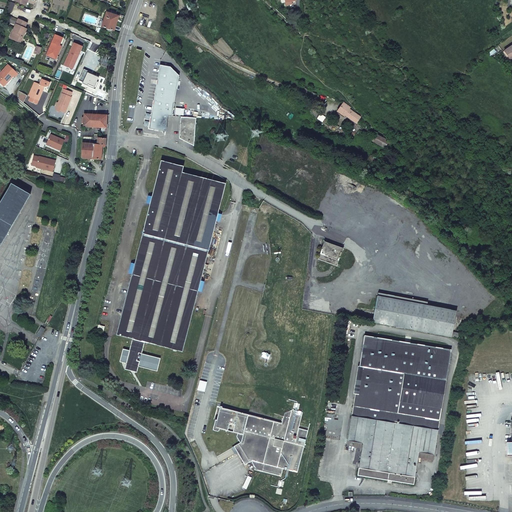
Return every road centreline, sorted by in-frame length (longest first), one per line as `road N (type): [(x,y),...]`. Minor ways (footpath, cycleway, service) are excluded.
road 1 (unknown): [(240,181),(190,379),(173,393),(136,392),(111,367),(109,343),(147,143)]
road 2 (unknown): [(338,486),(358,339),(367,331),(448,344),(454,354),(435,466),(419,488)]
road 3 (unknown): [(227,511),(215,499),(199,423),(249,229)]
road 4 (tertiary): [(34,511),(67,454),(98,434),(133,440),(145,451),(159,480),(156,511)]
road 5 (tertiary): [(171,511),(166,457),(153,436),(76,381),(63,362)]
road 6 (secondary): [(108,179),(63,362)]
road 7 (secondary): [(140,0),(121,59),(108,179)]
road 8 (residential): [(108,179),(74,168),(73,132),(13,98),(20,75)]
road 9 (residential): [(442,511),(387,504),(302,511)]
road 10 (residential): [(177,0),(218,54),(282,85)]
